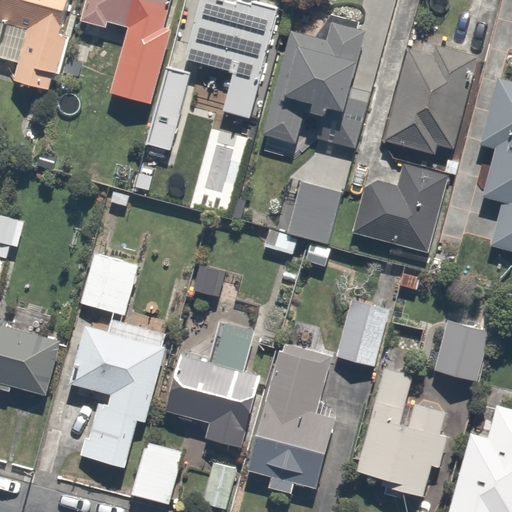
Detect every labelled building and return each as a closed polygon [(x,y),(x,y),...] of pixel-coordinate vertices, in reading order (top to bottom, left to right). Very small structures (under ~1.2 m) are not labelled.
[(69,0),(0,0),(0,56),(14,59),(10,78),(54,86),(69,0)] [(83,0),(80,18),(104,24),(106,18),(161,31),(168,0),(83,0)] [(278,4),(258,0),(194,0),(181,60),(226,71),(217,111),(251,119),(278,4)] [(329,11),(311,32),(287,27),(263,133),(297,140),(304,107),(317,110),(311,138),(357,148),(370,89),(351,84),(365,19),(329,11)] [(427,49),(405,43),(382,139),(432,151),(434,140),(452,145),(475,51),(429,40),(427,49)] [(486,243),(511,250),(511,78),(492,73),(474,139),(492,144),(479,193),(498,198),(486,243)] [(432,254),(449,173),(399,163),(395,181),(361,174),(347,236),(432,254)] [(324,241),(337,189),(300,180),(287,232),(324,241)] [(126,312),(137,260),(89,251),(79,303),(126,312)] [(373,365),(387,305),(347,295),(333,355),(373,365)] [(478,378),(487,320),(445,314),(437,372),(478,378)] [(45,389),(59,338),(0,321),(0,377),(45,389)] [(92,398),(80,453),(123,463),(134,416),(147,419),(165,339),(85,321),(70,383),(110,392),(108,402),(92,398)] [(244,362),(250,331),(215,323),(209,354),(179,348),(166,412),(205,420),(203,434),(240,441),(243,428),(248,429),(261,365),(244,362)] [(265,485),(291,490),(293,479),(316,483),(331,415),(313,411),(324,358),(274,347),(248,469),(268,473),(265,485)] [(438,405),(405,395),(411,374),(381,367),(355,467),(384,475),(381,486),(420,496),(428,463),(438,465),(447,431),(437,429),(443,406),(438,405)] [(511,511),(511,406),(491,402),(484,439),(466,435),(451,511),(511,511)] [(167,502),(182,447),(145,437),(130,492),(167,502)] [(238,458),(212,452),(200,498),(225,505),(238,458)]
